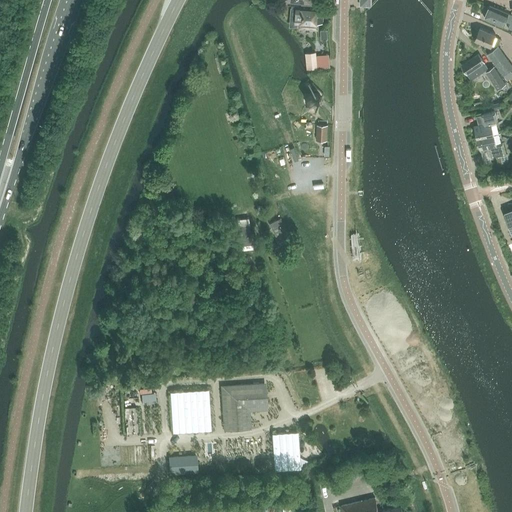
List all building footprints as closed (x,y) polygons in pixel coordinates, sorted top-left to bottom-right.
[(292,4),(290,26),(291,26),(291,21),(296,21),(298,21),(301,21),(300,28),(317,29),(317,23),(322,23),(323,11),(320,11),(318,11),(319,7),(320,7),(320,6),(292,4)] [(508,28),(511,29),(511,14),(490,5),(489,7),(487,7),(486,11),(487,12),(484,18),(503,26),(505,21),(510,23),(508,28)] [(475,40),(491,47),(496,35),(480,28),(475,40)] [(511,64),(498,46),(488,54),(503,75),(511,68),(511,64)] [(462,66),(471,80),(488,68),(478,54),(462,66)] [(313,69),(317,68),(316,56),(306,57),(307,69),(313,69)] [(506,83),(494,67),(486,72),(497,89),(506,83)] [(317,92),(311,91),(306,96),(305,102),(310,107),(316,108),(321,103),(322,97),(317,92)] [(501,132),(495,111),(481,115),(483,124),(474,126),(476,133),(474,135),(476,136),(477,138),(501,132)] [(327,141),(327,125),(317,125),(316,141),(327,141)] [(501,132),(477,138),(478,140),(476,142),(478,143),(480,150),(489,147),(492,156),(506,153),(501,132)] [(506,154),(496,157),(499,167),(509,164),(506,154)] [(265,386),(225,389),(227,429),(247,427),(246,407),(266,406),(265,386)] [(209,389),(183,391),(185,431),(211,430),(209,389)] [(298,432),(272,433),(274,470),(301,468),(298,432)] [(196,456),(170,457),(171,472),(197,471),(196,456)] [(402,511),(401,506),(378,511),(375,498),(341,505),(342,511),(402,511)]
